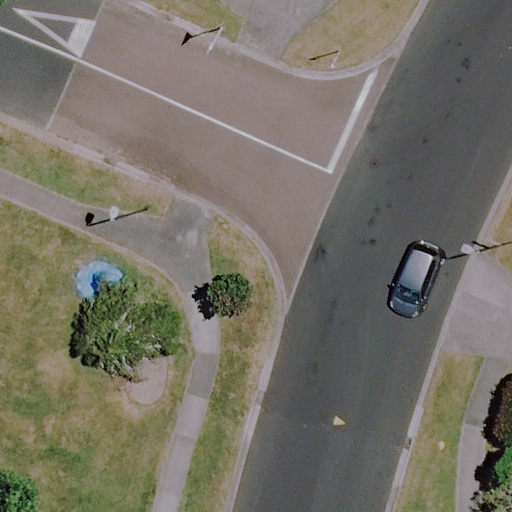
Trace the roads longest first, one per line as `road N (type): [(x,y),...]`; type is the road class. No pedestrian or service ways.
road 1 (residential): [(412,201),(0,27)]
road 2 (residential): [(318,511),(412,201)]
road 3 (residential): [(412,201),(511,28)]
